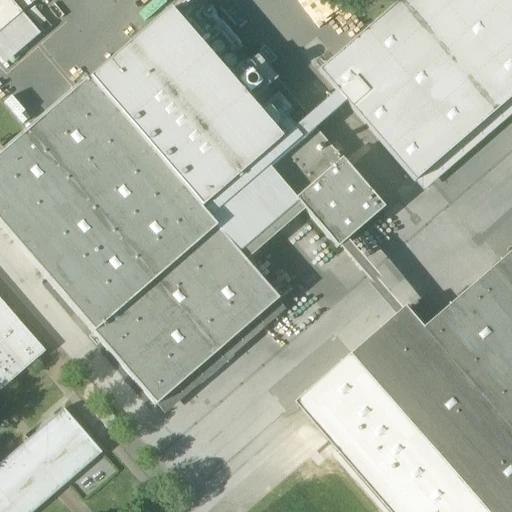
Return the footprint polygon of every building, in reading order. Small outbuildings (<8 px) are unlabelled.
[(8,0),(0,0),(0,32),(21,14),(8,0)] [(511,0),(401,0),(317,73),(335,94),(344,104),(413,184),(511,98),(511,0)] [(229,81),(168,11),(87,81),(199,211),(280,140),(276,136),(303,112),(256,58),(229,81)] [(335,94),(281,141),(280,140),(199,211),(87,81),(87,82),(86,81),(0,155),(0,228),(155,407),(277,301),(244,263),(237,255),(208,221),(344,104),(335,94)] [(383,210),(314,131),(268,171),(296,204),(237,255),(244,263),(303,212),(336,250),(383,210)] [(511,511),(511,257),(428,330),(409,309),(298,405),(390,511),(511,511)] [(0,391),(45,353),(0,301),(0,391)] [(63,411),(0,465),(0,511),(33,511),(101,454),(63,411)]
